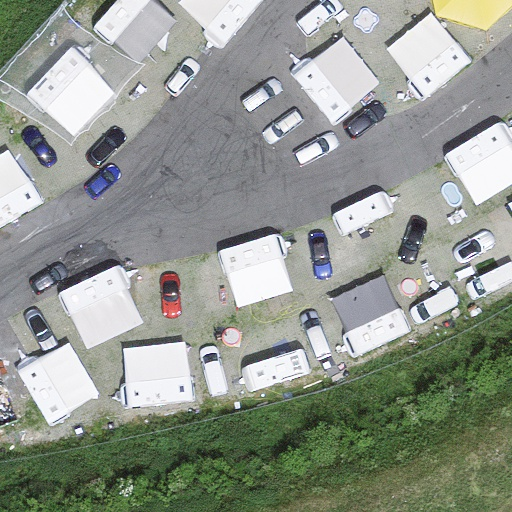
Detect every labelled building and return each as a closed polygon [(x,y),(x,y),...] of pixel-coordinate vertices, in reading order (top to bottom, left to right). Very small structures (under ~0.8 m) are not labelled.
[(159,47),(198,4),(193,0),(122,0),(115,8),(159,47)] [(368,7),(320,46),(358,94),(407,55),(368,7)] [(41,77),(88,121),(132,76),(85,31),(41,77)] [(3,114),(0,115),(0,195),(41,165),(3,114)] [(482,195),(511,180),(511,118),(510,114),(455,140),(482,195)] [(406,243),(463,217),(436,160),(379,186),(406,243)] [(487,278),(511,263),(511,197),(509,192),(456,222),(487,278)] [(295,217),(308,273),(373,258),(359,201),(295,217)] [(213,307),(267,292),(250,234),(196,249),(213,307)] [(402,265),(342,287),(364,346),(424,324),(402,265)] [(94,292),(99,333),(149,327),(143,285),(94,292)] [(209,331),(223,392),(280,378),(266,318),(209,331)]
